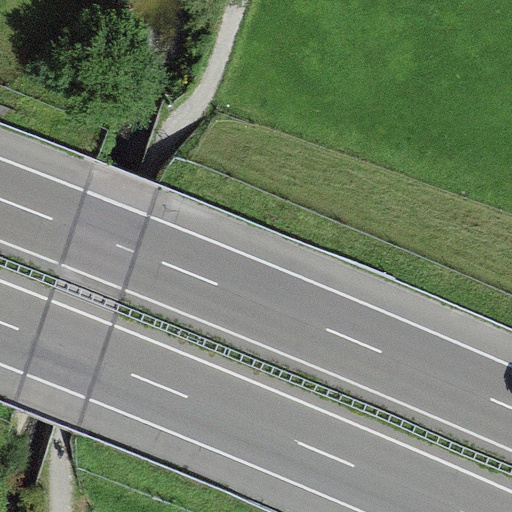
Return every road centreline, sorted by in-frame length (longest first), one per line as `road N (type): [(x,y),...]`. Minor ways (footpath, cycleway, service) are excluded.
road 1 (motorway): [(511,406),(0,199)]
road 2 (motorway): [(0,325),(456,511)]
